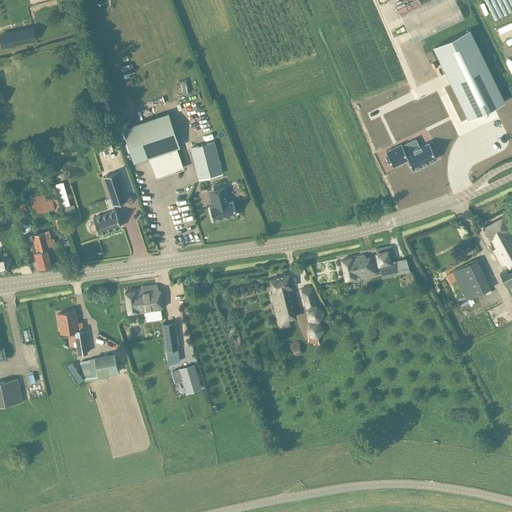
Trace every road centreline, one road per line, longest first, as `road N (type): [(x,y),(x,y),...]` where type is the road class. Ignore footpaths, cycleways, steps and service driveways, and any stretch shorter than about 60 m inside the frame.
road 1 (tertiary): [(0,289),(314,241),(448,203),(511,173)]
road 2 (unclassified): [(233,511),(352,487),(511,503)]
